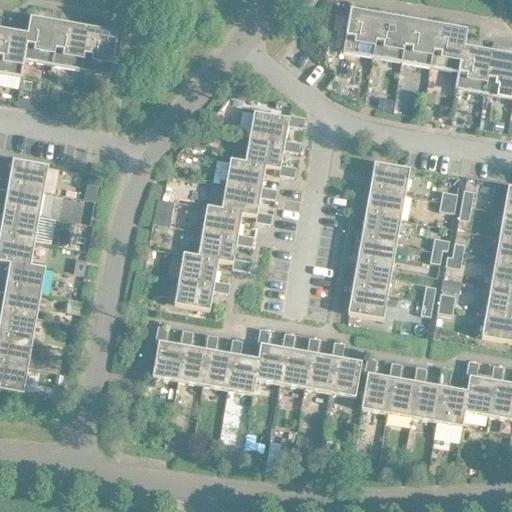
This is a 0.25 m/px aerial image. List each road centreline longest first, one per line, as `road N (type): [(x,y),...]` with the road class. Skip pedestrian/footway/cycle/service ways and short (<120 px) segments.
road 1 (tertiary): [(82,468),(135,210),(156,155)]
road 2 (tertiary): [(511,490),(395,497),(214,489)]
road 3 (residential): [(330,113),(298,311)]
road 4 (residential): [(330,113),(511,153)]
road 5 (residential): [(0,115),(156,155)]
road 6 (tertiary): [(156,155),(246,37)]
road 7 (tertiary): [(214,489),(82,468)]
